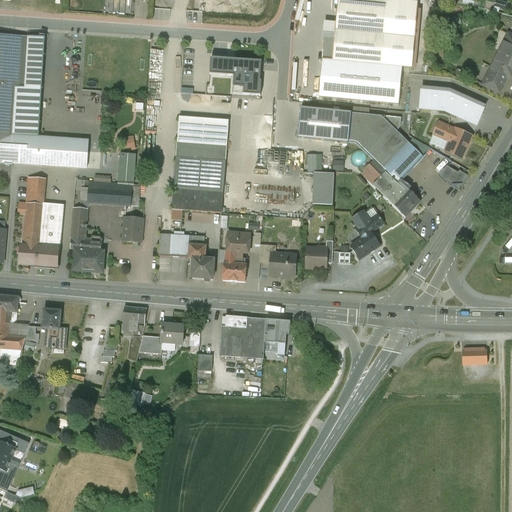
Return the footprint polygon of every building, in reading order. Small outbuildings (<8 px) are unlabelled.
[(450,18),(442,17),(441,31),(448,32),(450,18)] [(336,26),(324,25),(323,40),(334,41),(335,32),(336,26)] [(335,32),(334,41),(332,62),(382,66),(385,36),(335,32)] [(28,37),(0,35),(0,85),(15,87),(14,88),(24,88),(28,37)] [(511,36),(508,35),(487,77),(503,85),(506,78),(511,81),(511,36)] [(262,63),(211,59),(210,76),(234,77),(233,88),(244,88),(243,96),(260,97),(262,82),(260,82),(262,63)] [(401,80),(322,73),(319,98),(398,106),(401,80)] [(503,85),(487,77),(483,86),(499,94),(503,85)] [(15,87),(0,85),(0,135),(11,137),(14,88),(15,87)] [(24,88),(14,88),(11,137),(21,137),(39,138),(42,89),(24,88)] [(450,92),(422,90),(419,110),(444,112),(477,127),(485,108),(450,92)] [(351,114),(301,109),(298,139),(320,141),(348,144),(349,143),(351,114)] [(381,117),(351,114),(349,143),(355,144),(374,162),(383,171),(409,143),(397,132),(400,126),(401,118),(381,116),(381,117)] [(179,118),(177,139),(176,159),(226,162),(229,122),(179,118)] [(472,137),(455,130),(455,131),(439,124),(434,136),(435,135),(450,142),(445,152),(462,159),(472,137)] [(11,137),(0,135),(0,163),(4,163),(4,165),(12,165),(12,164),(19,164),(21,137),(11,137)] [(125,137),(126,150),(138,149),(137,136),(125,137)] [(89,142),(39,138),(21,137),(19,164),(87,169),(89,142)] [(409,143),(383,171),(374,162),(361,174),(374,186),(373,186),(392,204),(404,216),(405,216),(406,217),(420,203),(419,201),(405,188),(403,190),(397,184),(423,158),(409,143)] [(278,163),(291,163),(291,151),(279,150),(278,163)] [(226,162),(176,159),(173,189),(223,193),(226,162)] [(458,174),(448,167),(441,175),(446,180),(447,179),(451,183),(452,182),(457,186),(460,181),(461,182),(464,177),(458,174)] [(334,175),(315,174),(313,205),(332,206),(334,175)] [(44,180),(29,178),(27,198),(43,199),(44,180)] [(140,186),(84,182),(84,189),(82,189),(81,199),(83,199),(83,201),(88,202),(87,204),(130,207),(138,207),(140,186)] [(223,193),(173,189),(172,210),(222,214),(223,193)] [(43,199),(27,198),(24,234),(42,236),(45,206),(44,206),(44,199),(43,199)] [(63,207),(45,206),(42,236),(41,248),(59,250),(63,207)] [(138,207),(130,207),(129,219),(143,220),(144,213),(138,213),(138,207)] [(101,240),(85,239),(88,210),(74,209),(71,239),(70,251),(75,251),(75,250),(100,252),(101,240)] [(363,212),(352,220),(357,228),(355,230),(362,239),(371,233),(384,225),(377,215),(369,220),(363,212)] [(129,219),(125,218),(123,242),(141,244),(143,220),(129,219)] [(362,239),(351,246),(351,249),(359,261),(380,247),(371,233),(362,239)] [(42,236),(24,234),(23,247),(21,247),(19,265),(57,268),(59,250),(41,248),(42,236)] [(246,265),(235,264),(236,259),(242,260),(243,253),(248,253),(249,236),(237,235),(237,237),(236,237),(234,235),(230,235),(226,238),(226,245),(228,247),(227,251),(225,251),(224,263),(223,281),(245,283),(246,265)] [(167,236),(160,236),(158,257),(189,259),(193,259),(208,260),(208,258),(205,258),(205,247),(203,247),(204,239),(167,236)] [(276,247),(261,246),(260,262),(271,263),(272,255),(276,255),(276,247)] [(326,250),(307,249),(306,269),(326,270),(326,264),(327,252),(326,252),(326,250)] [(100,252),(75,250),(75,251),(73,272),(103,274),(104,253),(100,252)] [(351,254),(339,253),(338,265),(350,265),(351,254)] [(276,255),(272,255),(271,263),(270,276),(294,277),(296,257),(276,255)] [(208,260),(193,259),(193,261),(191,261),(190,266),(192,266),(191,279),(204,280),(204,282),(209,282),(210,280),(213,281),(214,261),(208,260)] [(19,299),(0,296),(0,338),(9,339),(9,338),(10,324),(12,324),(17,321),(17,315),(17,314),(19,299)] [(146,310),(125,308),(123,332),(134,333),(133,341),(130,359),(137,361),(139,354),(142,342),(141,341),(144,330),(146,311),(146,310)] [(61,312),(44,311),(42,329),(47,330),(45,348),(52,348),(52,350),(54,350),(54,348),(64,349),(65,350),(66,331),(59,330),(61,312)] [(248,320),(227,318),(226,328),(222,327),(220,357),(263,360),(265,339),(266,320),(248,319),(248,320)] [(290,322),(266,320),(265,339),(285,341),(286,336),(289,336),(290,322)] [(184,328),(163,326),(162,335),(162,339),(162,343),(162,342),(174,343),(174,344),(176,344),(183,345),(184,328)] [(36,328),(29,328),(27,334),(26,340),(25,341),(39,342),(39,335),(35,335),(36,328)] [(9,339),(0,338),(0,359),(19,361),(22,351),(25,341),(26,340),(27,334),(23,333),(21,339),(9,338),(9,339)] [(162,339),(143,338),(142,342),(139,354),(161,356),(162,351),(175,352),(176,344),(174,344),(174,343),(162,342),(162,343),(162,339)] [(285,345),(278,344),(277,357),(285,357),(285,345)] [(486,353),(461,354),(462,369),(486,368),(486,353)] [(213,357),(199,356),(198,372),(212,373),(213,357)] [(59,419),(57,427),(69,430),(71,421),(59,419)] [(97,425),(87,422),(87,424),(80,422),(79,426),(86,428),(88,428),(87,430),(94,433),(97,425)] [(17,450),(0,442),(0,470),(6,473),(8,468),(17,450)] [(6,473),(0,470),(0,482),(7,486),(14,471),(8,468),(6,473)]
